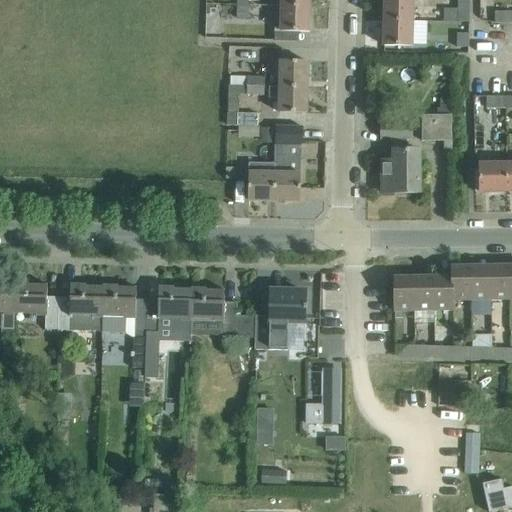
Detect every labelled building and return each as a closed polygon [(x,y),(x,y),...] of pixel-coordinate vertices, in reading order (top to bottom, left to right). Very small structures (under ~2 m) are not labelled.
[(280,0),(280,7),(309,8),(309,0),(280,0)] [(385,0),(385,22),(412,22),(412,0),(385,0)] [(469,0),(458,0),(458,11),(469,12),(469,0)] [(511,2),(495,2),(495,13),(495,24),(511,24),(511,2)] [(247,6),(235,6),(234,19),(247,19),(247,6)] [(309,8),(280,7),(280,32),(309,33),(309,8)] [(412,22),(385,22),(384,46),(411,47),(412,22)] [(457,35),(457,48),(468,48),(469,35),(457,35)] [(280,88),(307,89),(308,62),(281,62),(280,88)] [(246,87),(264,87),(263,77),(246,77),(246,87)] [(246,87),(246,95),(254,95),(263,95),(264,87),(246,87)] [(280,88),(280,96),(279,114),(306,115),(307,89),(280,88)] [(505,110),(505,98),(479,98),(479,110),(505,110)] [(247,114),(237,114),(228,114),(228,126),(257,126),(257,114),(247,114)] [(453,156),(453,117),(423,117),(423,143),(446,143),(446,156),(453,156)] [(411,125),(401,125),(381,125),(382,140),(394,139),(394,162),(382,162),(382,194),(420,194),(420,150),(407,150),(407,139),(412,139),(411,125)] [(275,158),(275,175),(274,201),(300,202),(301,175),(286,175),(287,158),(284,158),(284,142),(304,143),(305,128),(276,127),(276,141),(275,158)] [(261,129),(261,143),(273,143),(273,129),(261,129)] [(506,193),(506,166),(479,167),(480,193),(506,193)] [(274,201),(275,175),(248,174),(248,201),(274,201)] [(453,312),(455,312),(454,301),(472,301),(471,267),(452,268),(453,312)] [(472,301),(491,301),(491,267),(471,267),(472,301)] [(491,301),(510,301),(510,267),(491,267),(491,301)] [(434,312),(453,312),(452,268),(452,278),(433,278),(434,312)] [(394,278),(395,320),(403,320),(403,313),(414,313),(414,278),(394,278)] [(414,313),(434,312),(433,278),(414,278),(414,313)] [(0,315),(4,316),(4,332),(13,332),(14,332),(14,316),(15,284),(0,283),(0,315)] [(15,284),(14,316),(46,317),(46,330),(58,330),(59,302),(47,301),(47,285),(15,284)] [(59,302),(58,330),(69,330),(99,331),(99,319),(102,319),(104,287),(71,286),(70,302),(59,302)] [(102,319),(102,333),(127,334),(127,320),(134,320),(134,332),(133,368),(145,369),(146,354),(146,339),(147,304),(136,304),(136,298),(136,288),(104,287),(102,319)] [(146,339),(146,354),(159,354),(159,340),(158,340),(159,321),(182,322),(182,334),(191,335),(192,322),(193,290),(159,289),(159,305),(147,304),(146,339)] [(193,290),(192,322),(223,323),(222,335),(235,336),(236,336),(255,336),(256,318),(236,317),(237,303),(224,303),(225,291),(193,290)] [(255,350),(255,351),(288,351),(288,323),(305,323),(305,310),(307,310),(307,306),(305,306),(306,293),(271,292),(270,318),(256,318),(255,336),(255,350)] [(440,359),(440,347),(417,346),(416,358),(440,359)] [(402,356),(402,357),(415,357),(415,348),(402,347),(402,356)] [(440,347),(440,359),(462,360),(462,348),(440,347)] [(462,348),(462,360),(486,361),(485,348),(462,348)] [(508,362),(508,349),(485,348),(486,361),(508,362)] [(145,369),(145,379),(158,379),(159,354),(146,354),(145,369)] [(325,372),(323,372),(323,406),(307,406),(307,424),(340,425),(341,373),(339,373),(337,371),(327,370),(325,372)] [(58,409),(58,421),(70,421),(70,413),(67,409),(58,409)] [(259,411),(258,445),(272,445),(273,411),(259,411)] [(466,435),(465,474),(478,475),(480,435),(466,435)] [(344,451),(344,439),(334,439),(334,451),(344,451)] [(262,471),(261,485),(286,486),(287,472),(262,471)] [(501,480),(483,485),(488,511),(496,511),(511,508),(511,487),(504,490),(501,480)]
